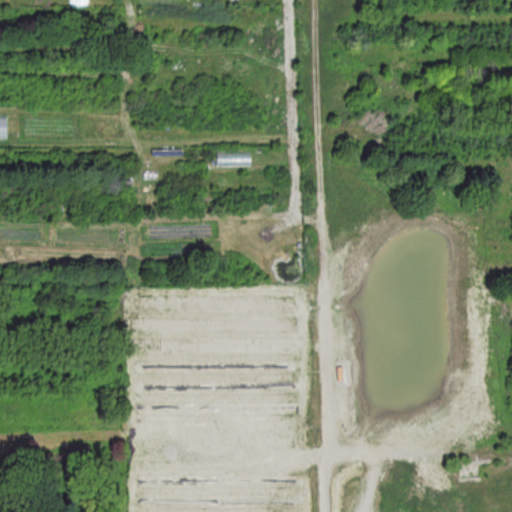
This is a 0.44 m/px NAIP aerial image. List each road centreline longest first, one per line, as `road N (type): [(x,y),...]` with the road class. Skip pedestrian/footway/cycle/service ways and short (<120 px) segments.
road 1 (track): [(0,461),(511,448)]
road 2 (track): [(326,511),(313,0)]
